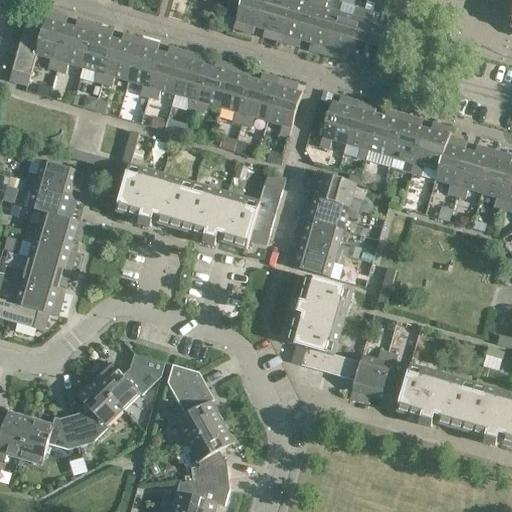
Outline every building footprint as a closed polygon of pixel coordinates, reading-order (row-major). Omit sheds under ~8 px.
[(223,0),(222,6),(239,11),(240,11),(243,0),(223,0)] [(243,0),(240,11),(239,11),(234,30),(253,35),(255,27),(260,28),(268,0),(243,0)] [(268,0),(260,28),(266,30),(263,38),(281,43),(293,2),(286,0),(268,0)] [(308,0),(307,6),(293,2),(281,43),(299,48),(301,40),(307,41),(318,0),(308,0)] [(328,1),(325,0),(318,0),(307,41),(312,43),(309,52),(327,57),(339,15),(325,11),(328,1)] [(368,3),(366,10),(373,12),(375,5),(368,3)] [(353,19),(339,15),(327,57),(345,62),(347,53),(353,55),(365,11),(356,9),(353,19)] [(374,14),(365,11),(353,55),(358,56),(355,65),(374,70),(386,29),(371,24),(374,14)] [(48,13),(45,23),(37,55),(51,59),(48,70),(57,72),(70,29),(65,27),(67,19),(48,13)] [(28,18),(19,50),(37,55),(45,23),(28,18)] [(75,30),(70,29),(57,72),(66,75),(69,64),(83,68),(96,27),(78,22),(75,30)] [(113,32),(96,27),(83,68),(97,72),(94,83),(103,86),(116,42),(111,41),(113,32)] [(121,44),(116,42),(103,86),(112,88),(115,77),(129,81),(142,40),(124,35),(121,44)] [(160,45),(142,40),(129,81),(144,86),(141,96),(150,99),(162,55),(157,54),(160,45)] [(167,57),(162,55),(150,99),(159,101),(161,91),(176,95),(188,54),(170,48),(167,57)] [(37,55),(19,50),(10,83),(28,88),(37,55)] [(207,59),(188,54),(176,95),(190,99),(187,110),(196,112),(209,69),(204,67),(207,59)] [(214,70),(209,69),(196,112),(205,115),(209,104),(223,108),(235,67),(217,62),(214,70)] [(253,72),(235,67),(223,108),(237,112),(234,123),(243,125),(255,82),(250,81),(253,72)] [(260,84),(255,82),(243,125),(251,128),(255,117),(269,121),(281,80),(263,75),(260,84)] [(299,85),(281,80),(269,121),(283,125),(280,136),(290,139),(302,95),(296,94),(299,85)] [(40,84),(37,95),(48,98),(51,88),(40,84)] [(323,93),(320,102),(329,105),(332,96),(323,93)] [(87,97),(83,108),(95,112),(98,100),(87,97)] [(333,140),(347,144),(359,103),(341,97),(338,106),(332,104),(320,148),(330,151),(333,140)] [(99,100),(95,112),(105,115),(109,103),(99,100)] [(377,108),(359,103),(347,144),(361,148),(358,159),(367,161),(380,118),(374,116),(377,108)] [(385,119),(380,118),(367,161),(390,168),(405,116),(387,111),(385,119)] [(423,121),(405,116),(390,168),(412,175),(426,131),(421,130),(423,121)] [(155,117),(151,127),(165,131),(168,121),(155,117)] [(431,133),(426,131),(412,175),(421,177),(424,167),(438,171),(439,171),(442,161),(448,138),(449,139),(452,130),(433,124),(431,133)] [(140,135),(132,133),(129,143),(137,146),(140,135)] [(224,137),(221,147),(235,152),(238,141),(224,137)] [(439,171),(438,171),(436,180),(451,184),(448,194),(457,197),(470,154),(465,152),(467,144),(449,139),(448,138),(442,161),(439,171)] [(137,146),(129,143),(126,153),(134,156),(137,146)] [(237,143),(235,153),(248,156),(251,147),(237,143)] [(475,155),(470,154),(457,197),(466,200),(469,189),(483,193),(495,152),(477,147),(475,155)] [(271,151),(268,162),(281,166),(284,156),(271,151)] [(71,160),(82,163),(84,155),(74,152),(71,160)] [(511,161),(511,156),(495,152),(483,193),(497,197),(494,208),(503,211),(511,179),(511,166),(511,161)] [(134,156),(126,153),(123,163),(131,166),(134,156)] [(94,158),(84,155),(82,163),(92,166),(94,158)] [(104,160),(94,158),(92,166),(102,169),(104,160)] [(114,163),(104,160),(102,169),(112,172),(114,163)] [(85,174),(44,162),(39,178),(29,175),(26,183),(70,196),(71,190),(80,193),(85,174)] [(131,166),(123,163),(120,174),(127,176),(129,176),(131,168),(131,166)] [(240,164),(237,174),(247,177),(250,167),(240,164)] [(185,183),(131,168),(129,176),(127,176),(125,185),(116,213),(139,220),(138,225),(139,225),(150,228),(149,228),(151,229),(153,222),(142,219),(145,208),(159,212),(158,215),(160,216),(158,225),(182,232),(193,194),(183,191),(185,183)] [(356,184),(314,173),(309,191),(317,194),(316,199),(359,211),(362,202),(351,199),(356,184)] [(268,177),(259,205),(258,209),(276,215),(286,182),(268,177)] [(11,179),(8,187),(20,191),(23,182),(11,179)] [(511,179),(503,211),(511,213),(511,211),(511,179)] [(70,196),(26,183),(23,192),(34,195),(30,210),(43,214),(71,222),(72,220),(77,203),(68,201),(70,196)] [(203,197),(193,194),(182,232),(204,239),(203,244),(204,244),(214,247),(215,247),(217,241),(206,238),(209,227),(224,231),(222,234),(225,235),(222,244),(247,251),(250,242),(249,242),(258,209),(259,205),(258,204),(256,212),(248,210),(250,202),(206,189),(203,197)] [(359,211),(316,199),(314,204),(306,201),(301,220),(342,231),(346,217),(357,220),(359,211)] [(13,208),(10,218),(18,221),(21,211),(13,208)] [(276,215),(258,209),(249,242),(250,242),(267,247),(276,215)] [(442,209),(438,220),(449,223),(452,212),(442,209)] [(71,222),(43,214),(40,227),(29,224),(26,233),(70,245),(72,240),(80,243),(85,224),(72,220),(71,222)] [(342,231),(301,220),(295,238),(304,240),(303,245),(346,257),(348,249),(338,246),(342,231)] [(70,245),(26,233),(24,242),(34,245),(30,259),(72,271),(77,253),(69,251),(70,245)] [(346,257),(303,245),(301,251),(292,248),(287,267),(329,279),(333,263),(343,266),(346,257)] [(350,246),(347,257),(358,260),(361,249),(350,246)] [(72,271),(30,259),(26,273),(15,270),(13,279),(57,292),(58,287),(67,289),(72,271)] [(397,272),(388,270),(385,279),(394,282),(397,272)] [(354,291),(307,278),(300,301),(295,300),(295,301),(293,311),(292,311),(292,312),(298,313),(301,303),(312,306),(308,320),(304,319),(304,321),(295,319),(288,344),(297,347),(329,355),(334,356),(334,355),(327,353),(330,344),(337,347),(350,302),(343,299),(345,291),(352,293),(352,292),(354,292),(354,291)] [(358,278),(355,286),(366,289),(368,281),(358,278)] [(57,292),(13,279),(10,288),(21,291),(17,305),(49,314),(49,315),(58,318),(63,299),(55,296),(57,292)] [(394,282),(385,279),(382,289),(391,292),(394,282)] [(391,292),(382,289),(379,299),(388,302),(391,292)] [(17,305),(0,299),(0,320),(12,324),(44,333),(49,315),(49,314),(17,305)] [(388,302),(379,299),(377,309),(385,312),(388,302)] [(510,339),(500,336),(498,345),(508,348),(510,339)] [(329,355),(297,347),(292,364),(324,373),(329,355)] [(489,348),(487,355),(503,360),(505,353),(489,348)] [(363,358),(361,364),(355,382),(350,399),(369,405),(372,396),(377,398),(389,354),(380,352),(377,362),(363,358)] [(398,357),(389,354),(377,398),(382,399),(380,408),(398,413),(412,367),(412,366),(411,365),(410,371),(396,367),(398,357)] [(334,356),(329,355),(324,373),(355,382),(361,364),(334,356)] [(166,364),(135,356),(131,370),(123,376),(112,365),(95,381),(123,411),(139,395),(142,397),(161,379),(166,364)] [(200,374),(173,366),(168,384),(186,416),(175,422),(187,443),(222,423),(211,402),(214,401),(200,374)] [(413,368),(412,367),(398,413),(421,420),(419,425),(420,425),(421,425),(430,428),(431,428),(433,422),(422,419),(425,408),(440,412),(439,415),(441,416),(439,425),(462,432),(474,393),(464,390),(465,384),(421,370),(419,377),(411,374),(413,368)] [(123,411),(95,381),(77,398),(89,410),(84,414),(72,417),(80,448),(93,445),(109,429),(107,426),(123,411)] [(484,396),(474,393),(462,432),(486,439),(484,444),(485,444),(495,446),(495,447),(496,447),(497,442),(498,441),(487,438),(490,427),(504,431),(503,434),(506,435),(503,444),(511,446),(511,396),(486,389),(484,396)] [(164,410),(161,418),(167,420),(170,413),(164,410)] [(3,429),(0,428),(0,461),(5,463),(7,456),(20,459),(31,420),(8,414),(3,429)] [(80,448),(72,417),(60,420),(55,419),(53,427),(31,420),(20,459),(43,466),(49,446),(68,451),(80,448)] [(234,445),(222,423),(187,443),(201,468),(195,469),(197,482),(229,479),(227,466),(220,452),(234,445)] [(230,491),(229,479),(197,482),(181,484),(173,511),(215,511),(217,506),(225,508),(230,491)]
